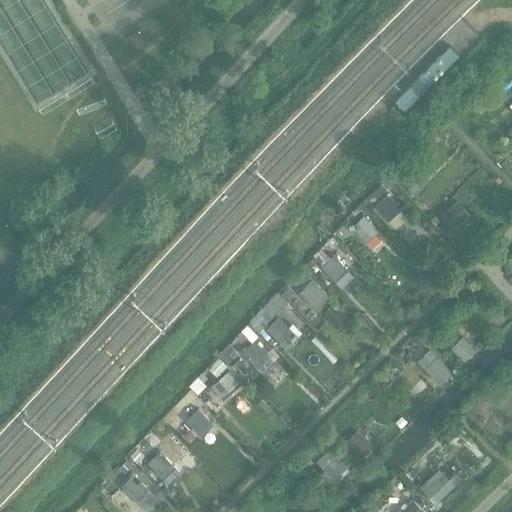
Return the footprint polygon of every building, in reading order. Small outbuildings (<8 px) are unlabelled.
[(431,65),(395,101),(406,111),(460,56),(449,46),(431,65)] [(417,189),(405,174),(391,186),(403,201),(417,189)] [(389,194),(375,206),(389,221),(403,208),(389,194)] [(458,228),(473,213),(460,199),(444,214),(458,228)] [(373,231),(361,216),(346,228),(359,243),(373,231)] [(338,279),(349,267),(334,252),(323,264),(338,279)] [(325,295),(303,276),(291,290),(313,309),(325,295)] [(299,347),(299,324),(273,324),(273,347),(299,347)] [(472,345),(460,330),(445,342),(458,357),(472,345)] [(266,358),(247,339),(237,350),(256,368),(266,358)] [(419,359),(442,385),(456,372),(434,347),(419,359)] [(214,387),(225,397),(240,382),(229,371),(214,387)] [(208,421),(188,403),(178,413),(198,432),(208,421)] [(369,446),(350,428),(340,438),(359,457),(369,446)] [(171,463),(152,444),(142,455),(161,473),(171,463)] [(331,447),(318,459),(339,481),(352,469),(331,447)] [(459,471),(451,478),(442,467),(422,484),(437,502),(465,479),(459,471)] [(136,472),(123,485),(146,508),(159,495),(136,472)] [(44,511),(46,511),(34,496),(19,507),(23,511),(44,511)] [(415,498),(400,511),(428,511),(429,511),(415,498)]
